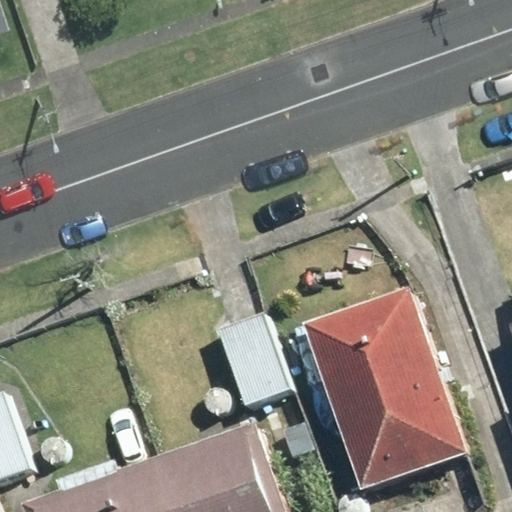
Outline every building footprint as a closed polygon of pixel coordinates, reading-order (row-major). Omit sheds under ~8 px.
[(0,0),(0,21),(19,16),(13,0),(0,0)] [(435,285),(326,319),(381,492),(490,457),(435,285)] [(280,315),(230,333),(257,411),(307,394),(280,315)] [(19,393),(0,400),(0,490),(49,471),(19,393)] [(309,511),(277,421),(46,501),(49,511),(309,511)]
